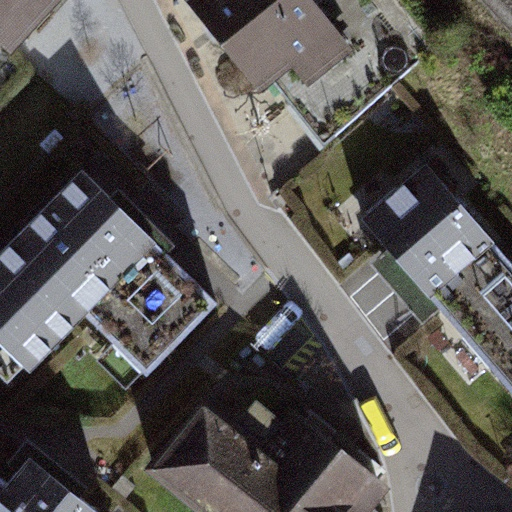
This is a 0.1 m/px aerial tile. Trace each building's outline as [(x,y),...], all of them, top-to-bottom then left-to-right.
[(0,0),(0,28),(15,42),(54,0),(0,0)] [(318,0),(193,0),(260,92),(293,66),(310,85),(353,48),(318,0)] [(364,218),(511,390),(511,258),(428,162),(364,218)] [(0,245),(0,338),(33,373),(87,312),(148,369),(218,300),(80,165),(0,245)] [(205,391),(141,463),(203,511),(367,511),(393,482),(297,403),(284,419),(257,397),(238,418),(205,391)] [(0,472),(0,511),(110,511),(28,449),(5,476),(0,472)]
